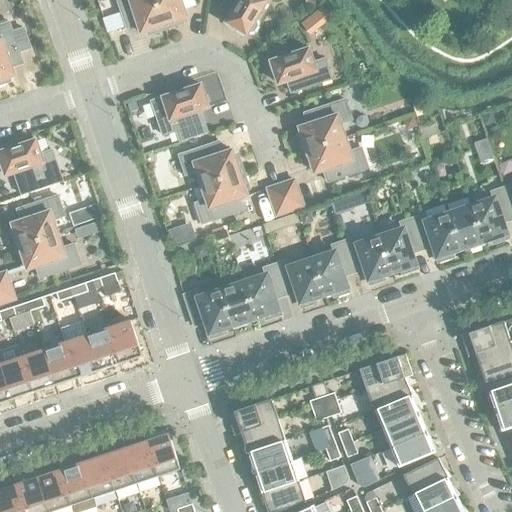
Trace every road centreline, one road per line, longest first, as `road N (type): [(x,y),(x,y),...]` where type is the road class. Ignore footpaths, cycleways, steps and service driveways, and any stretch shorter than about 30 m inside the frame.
road 1 (residential): [(187,379),(90,94)]
road 2 (residential): [(90,94),(205,56),(240,74),(269,156)]
road 3 (residential): [(187,379),(416,302)]
road 4 (residential): [(416,302),(502,511)]
road 5 (residential): [(0,444),(187,379)]
road 6 (residential): [(234,511),(187,379)]
